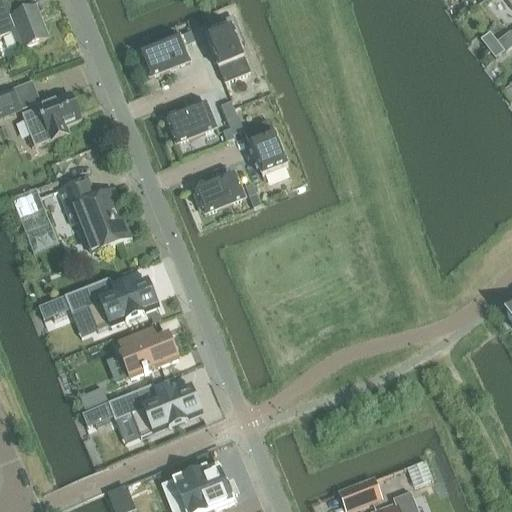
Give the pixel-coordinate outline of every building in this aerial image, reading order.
[(49,42),(36,10),(18,17),(12,2),(0,7),(0,40),(11,36),(18,54),(49,42)] [(251,77),(232,32),(207,42),(225,88),(251,77)] [(190,66),(184,50),(195,46),(191,36),(180,40),(139,57),(150,82),(190,66)] [(490,36),(480,43),(488,53),(497,45),(493,40),(490,36)] [(497,45),(488,53),(495,62),(505,55),(497,45)] [(21,113),(12,91),(0,95),(0,112),(3,120),(21,113)] [(66,130),(81,124),(71,97),(37,111),(38,112),(22,118),(35,151),(69,137),(66,130)] [(234,113),(231,105),(221,109),(224,117),(234,113)] [(217,132),(207,107),(166,123),(176,149),(217,132)] [(237,120),(234,113),(224,117),(227,124),(237,120)] [(270,124),(244,135),(262,180),(288,170),(270,124)] [(223,136),(227,146),(235,143),(230,133),(223,136)] [(246,203),(235,177),(194,194),(205,219),(246,203)] [(122,221),(124,220),(114,194),(95,201),(88,183),(59,194),(72,228),(80,225),(93,258),(130,242),(122,221)] [(257,198),(253,188),(245,191),(249,201),(254,213),(261,209),(257,198)] [(36,194),(12,203),(39,268),(62,258),(36,194)] [(110,283),(65,301),(70,314),(72,318),(88,312),(97,336),(125,325),(126,326),(144,319),(143,317),(158,311),(148,284),(132,290),(132,289),(116,296),(110,283)] [(41,310),(39,311),(44,325),(47,324),(63,317),(58,304),(41,310)] [(151,332),(119,345),(124,356),(121,357),(131,383),(144,377),(145,379),(149,377),(148,375),(178,363),(168,338),(156,343),(151,332)] [(154,389),(108,408),(114,421),(115,425),(131,418),(141,443),(169,431),(170,433),(187,425),(187,424),(202,418),(191,391),(176,397),(175,396),(159,403),(154,389)] [(102,392),(80,401),(85,415),(108,405),(102,392)] [(84,417),(82,418),(88,432),(90,431),(107,424),(101,411),(84,417)] [(426,465),(407,473),(414,491),(433,483),(426,465)] [(181,483),(164,490),(172,511),(221,511),(234,507),(232,502),(227,489),(226,489),(225,489),(218,469),(191,479),(190,478),(180,481),(181,483)] [(353,511),(380,502),(374,485),(341,498),(346,511),(353,511)] [(108,497),(113,511),(135,511),(127,490),(108,497)]
